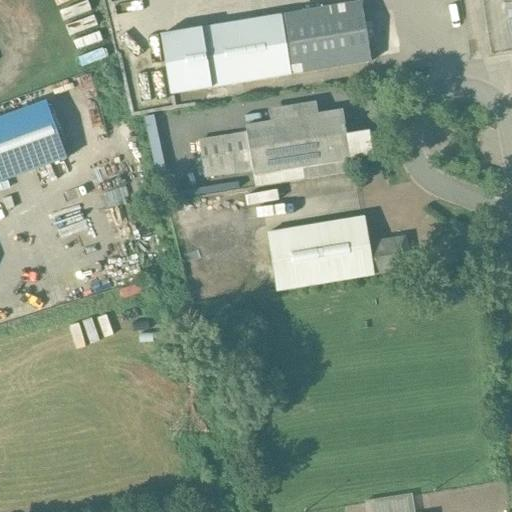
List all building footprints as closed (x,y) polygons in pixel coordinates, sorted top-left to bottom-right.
[(360,3),(281,16),(291,75),(370,62),(360,3)] [(281,15),(201,29),(210,89),(291,75),(281,16),(281,15)] [(210,89),(201,29),(160,36),(169,95),(210,89)] [(46,102),(0,118),(0,183),(67,159),(46,102)] [(342,111),(245,127),(246,134),(252,170),(253,176),(254,176),(349,161),(370,157),(366,133),(346,136),(342,111)] [(377,131),(366,133),(370,157),(381,155),(377,131)] [(246,134),(199,142),(205,178),(252,170),(246,134)] [(349,161),(254,176),(255,187),(351,171),(349,161)] [(363,218),(267,234),(276,292),(372,276),(368,247),(363,218)] [(405,237),(384,241),(381,245),(368,247),(372,276),(410,270),(405,237)]
